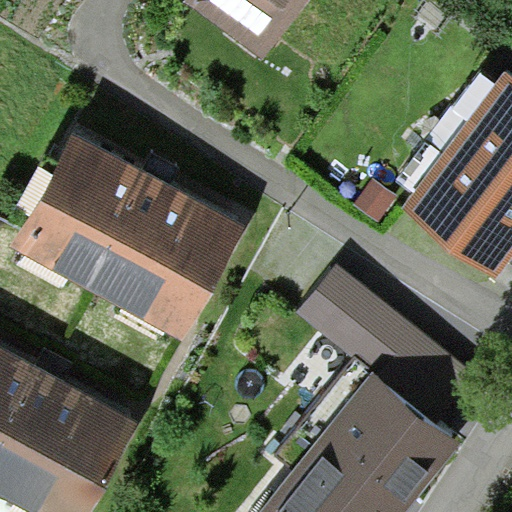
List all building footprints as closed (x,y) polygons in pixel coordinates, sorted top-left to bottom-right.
[(305,0),(183,0),(258,59),(305,0)] [(511,74),(500,66),(403,195),(491,261),(511,233),(511,74)] [(242,213),(70,121),(10,232),(182,324),(242,213)] [(81,511),(139,407),(0,332),(0,476),(66,511),(81,511)] [(389,511),(410,487),(456,430),(438,416),(457,393),(399,346),(263,511),(389,511)]
